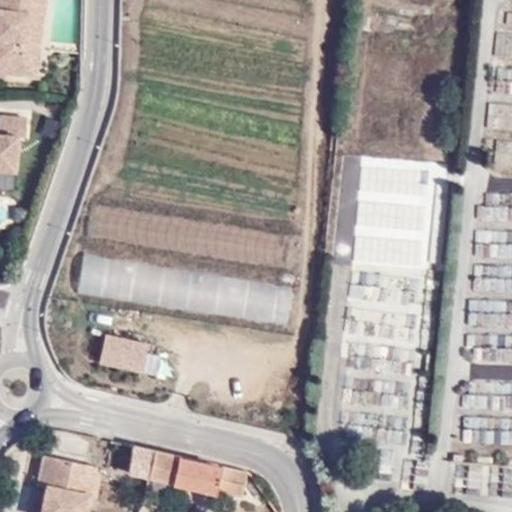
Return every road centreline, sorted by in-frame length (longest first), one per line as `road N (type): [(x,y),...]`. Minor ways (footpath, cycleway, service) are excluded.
road 1 (residential): [(25,304),(88,113),(96,0)]
road 2 (unclassified): [(49,401),(272,461),(290,479),(295,511)]
